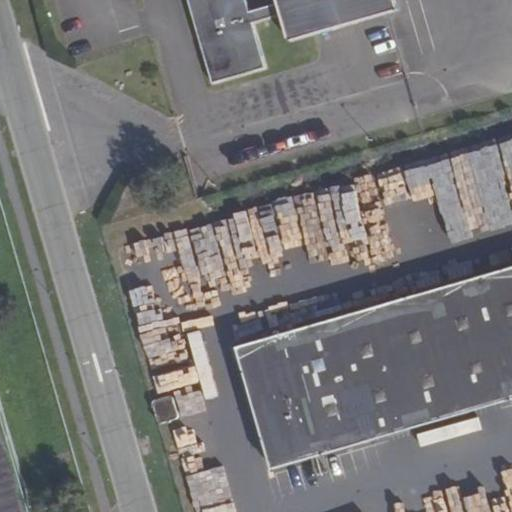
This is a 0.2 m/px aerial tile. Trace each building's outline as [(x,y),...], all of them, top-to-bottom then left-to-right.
[(188,0),(212,84),(266,68),(245,0),(188,0)] [(400,10),(397,0),(281,0),(293,41),(400,10)] [(511,400),(511,270),(242,350),(278,469),(511,400)] [(172,395),(151,401),(156,420),(178,415),(172,395)] [(0,511),(32,511),(0,400),(0,511)]
